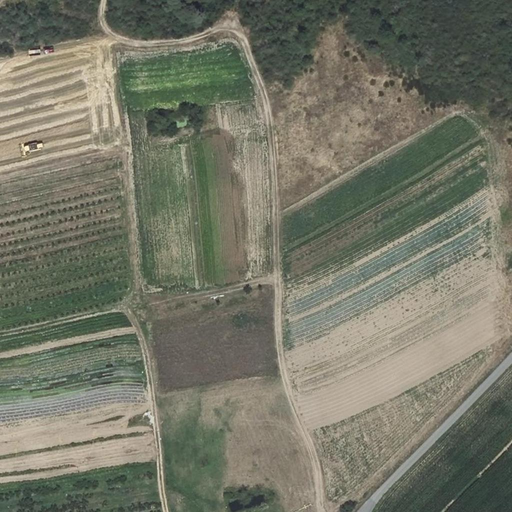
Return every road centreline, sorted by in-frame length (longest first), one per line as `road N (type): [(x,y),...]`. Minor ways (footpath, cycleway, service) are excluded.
road 1 (track): [(0,333),(127,311),(144,348),(166,511)]
road 2 (unclassified): [(365,511),(511,357)]
road 3 (track): [(278,279),(127,311)]
